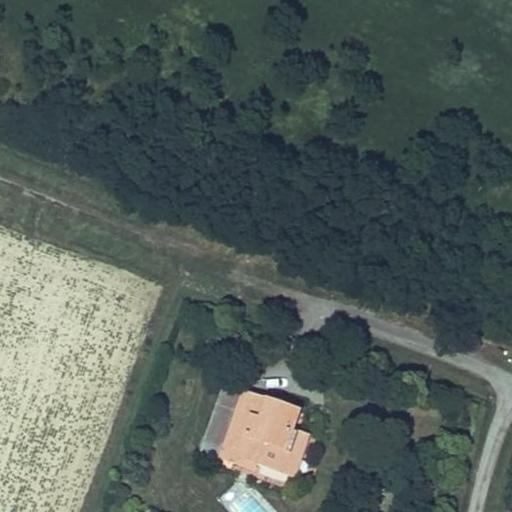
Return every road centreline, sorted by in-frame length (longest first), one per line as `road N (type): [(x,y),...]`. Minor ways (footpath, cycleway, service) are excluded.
road 1 (unclassified): [(243,275),(511,384)]
road 2 (track): [(0,182),(243,275)]
